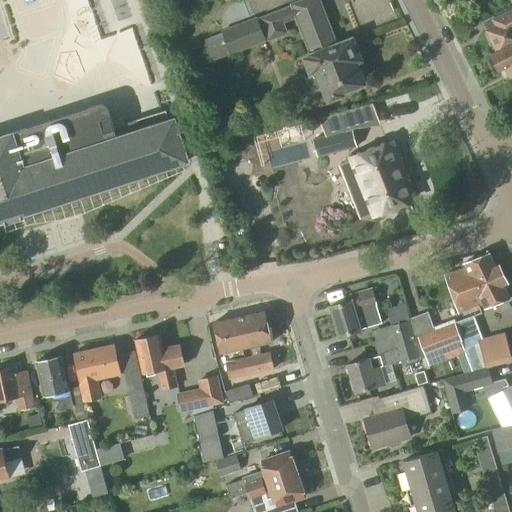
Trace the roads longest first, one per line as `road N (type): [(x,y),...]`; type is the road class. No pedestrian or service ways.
road 1 (residential): [(0,350),(288,281)]
road 2 (residential): [(356,511),(288,281)]
road 3 (residential): [(288,281),(511,223)]
road 4 (residential): [(487,146),(414,0)]
